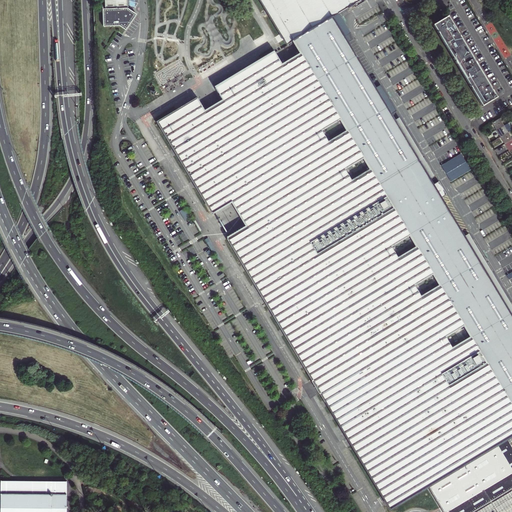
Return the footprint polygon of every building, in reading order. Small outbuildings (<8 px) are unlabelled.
[(128,8),(127,0),(104,0),(105,9),(102,9),(103,26),(120,26),(125,29),(126,30),(129,26),(134,19),(137,14),(132,11),(128,8)] [(511,511),(511,316),(485,273),(430,181),(333,17),(360,0),(259,0),(287,46),(293,42),(300,54),(282,65),(274,51),(260,59),(261,60),(229,79),(228,78),(214,86),(223,101),(214,106),(205,111),(197,98),(158,122),(212,214),(231,203),(238,214),(245,226),(227,236),(288,338),(294,352),(345,435),(390,511),(428,488),(439,508),(440,509),(441,511),(511,511)] [(454,26),(447,16),(433,24),(482,106),(496,97),(491,89),(472,57),(468,50),(454,26)] [(504,125),(499,118),(492,123),(494,126),(496,130),(504,125)] [(510,127),(508,123),(504,125),(496,130),(499,134),(501,137),(508,132),(511,131),(509,128),(509,127),(510,127)] [(511,135),(511,133),(511,131),(508,132),(501,137),(503,140),(505,144),(511,139),(510,137),(511,135)] [(2,480),(1,480),(0,511),(66,511),(66,480),(66,481),(2,481),(2,480)]
